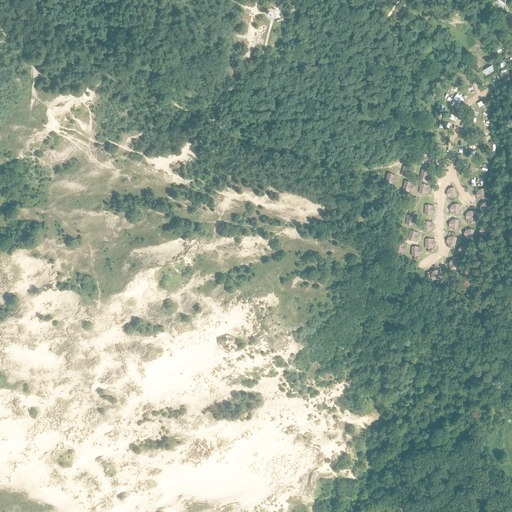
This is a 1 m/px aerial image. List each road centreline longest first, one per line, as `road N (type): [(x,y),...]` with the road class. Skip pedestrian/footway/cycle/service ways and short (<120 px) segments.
road 1 (track): [(492,402),(385,352),(350,381)]
road 2 (track): [(400,511),(492,402)]
